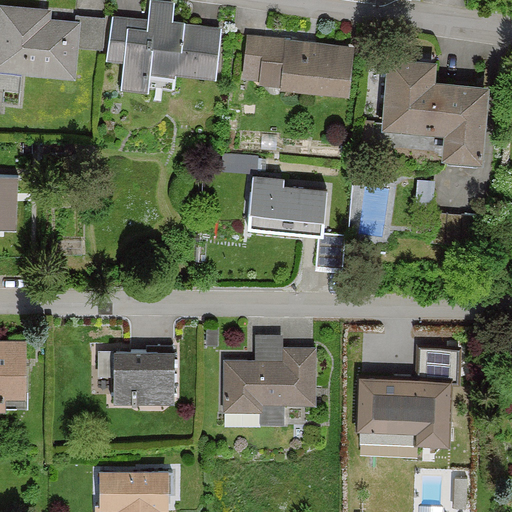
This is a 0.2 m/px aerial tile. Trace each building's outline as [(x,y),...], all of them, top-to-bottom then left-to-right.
[(55,4),(0,6),(0,69),(75,66),(74,50),(115,48),(114,16),(56,18),(55,4)] [(144,21),(125,21),(126,49),(126,92),(153,92),(153,75),(225,75),(225,29),(183,29),(183,7),(144,7),(144,21)] [(355,49),(255,48),(255,96),(354,97),(355,49)] [(384,145),(447,148),(449,93),(434,92),(434,72),(387,70),(384,145)] [(487,95),(449,93),(447,148),(444,200),(482,201),(487,95)] [(20,171),(0,171),(0,236),(20,237),(20,171)] [(324,179),(247,178),(246,235),(324,236),(324,179)] [(0,408),(23,409),(24,344),(0,343),(0,408)] [(169,344),(107,346),(107,406),(169,406),(169,344)] [(461,350),(421,348),(420,379),(460,381),(461,350)] [(282,362),(225,362),(225,417),(262,417),(262,405),(320,405),(320,349),(282,349),(282,362)] [(452,383),(361,381),(359,433),(416,435),(416,448),(450,449),(452,383)] [(175,511),(177,477),(97,475),(95,511),(159,511),(160,511),(163,511),(175,511)]
